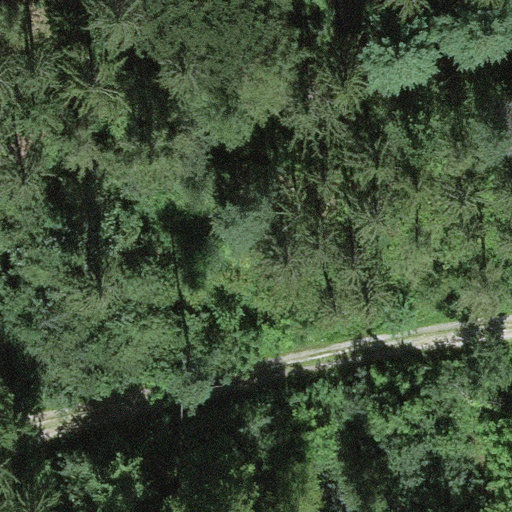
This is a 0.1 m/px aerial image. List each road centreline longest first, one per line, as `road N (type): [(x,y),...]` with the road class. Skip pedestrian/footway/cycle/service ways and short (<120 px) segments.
road 1 (track): [(511,326),(0,432)]
road 2 (track): [(185,0),(84,31),(0,69)]
